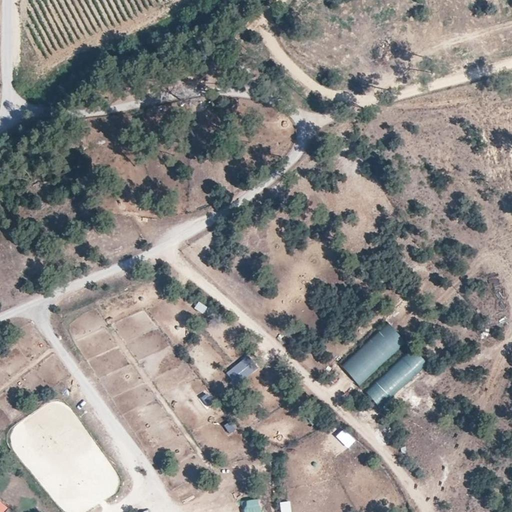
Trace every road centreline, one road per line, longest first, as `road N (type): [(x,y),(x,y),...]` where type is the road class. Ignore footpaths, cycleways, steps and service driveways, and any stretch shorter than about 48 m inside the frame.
road 1 (track): [(163,247),(370,433),(428,511)]
road 2 (track): [(36,302),(69,366),(151,477),(158,511)]
road 3 (track): [(305,131),(361,105),(511,62)]
road 4 (track): [(274,0),(265,28),(276,52),(322,93),(361,105)]
